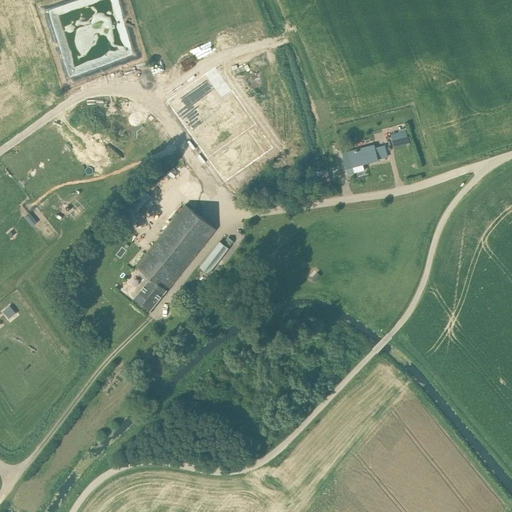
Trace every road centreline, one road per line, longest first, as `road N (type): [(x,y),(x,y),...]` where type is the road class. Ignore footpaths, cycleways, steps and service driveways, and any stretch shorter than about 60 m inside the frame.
road 1 (track): [(0,499),(107,355),(156,313),(242,215)]
road 2 (track): [(153,107),(211,61),(291,35)]
